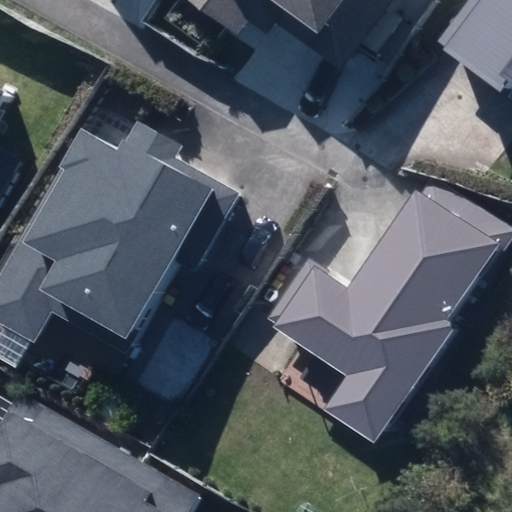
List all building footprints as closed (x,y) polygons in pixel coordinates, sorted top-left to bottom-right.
[(210,0),(255,31),(264,18),(282,31),(303,0),(332,21),(322,34),(355,57),(395,0),(210,0)] [(511,0),(482,0),(448,47),(511,93),(511,0)] [(0,155),(0,93),(0,92),(0,193),(16,165),(0,155)] [(70,305),(146,348),(199,254),(209,259),(252,184),(189,149),(193,142),(152,119),(141,139),(109,121),(89,157),(82,153),(0,296),(0,307),(52,336),(70,305)] [(366,365),(344,399),(396,432),(470,315),(463,310),(511,232),(511,214),(439,168),(368,278),(330,253),(290,317),(366,365)] [(25,474),(3,511),(202,511),(170,493),(174,486),(34,406),(2,462),(25,474)]
